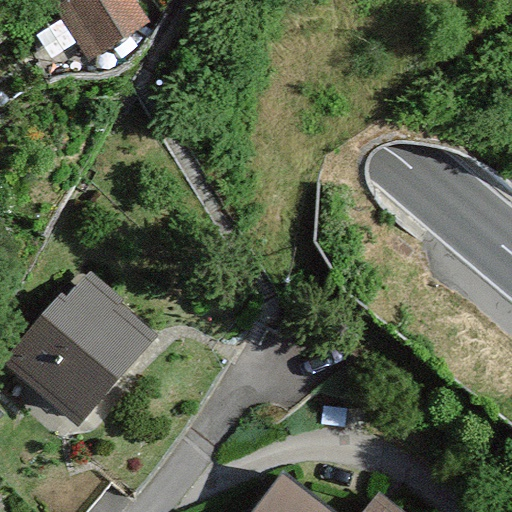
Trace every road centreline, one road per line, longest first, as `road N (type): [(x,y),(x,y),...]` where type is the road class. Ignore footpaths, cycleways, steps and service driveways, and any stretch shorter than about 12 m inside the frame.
road 1 (motorway): [(231,0),(511,249)]
road 2 (residential): [(476,511),(409,458),(326,435),(175,489),(156,511)]
